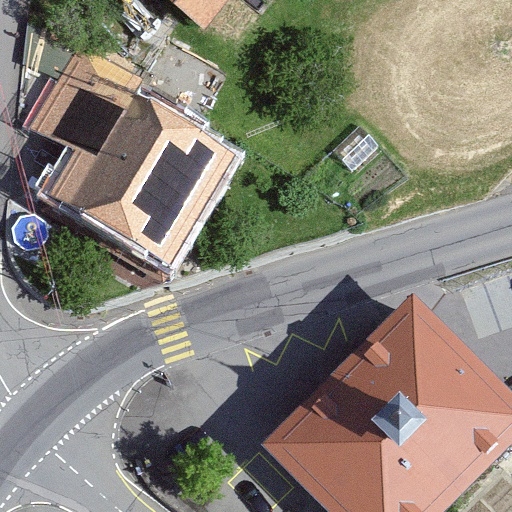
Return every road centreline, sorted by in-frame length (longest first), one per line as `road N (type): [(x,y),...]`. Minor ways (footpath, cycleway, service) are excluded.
road 1 (secondary): [(511,228),(145,342),(93,372),(31,425)]
road 2 (tertiary): [(31,425),(121,511)]
